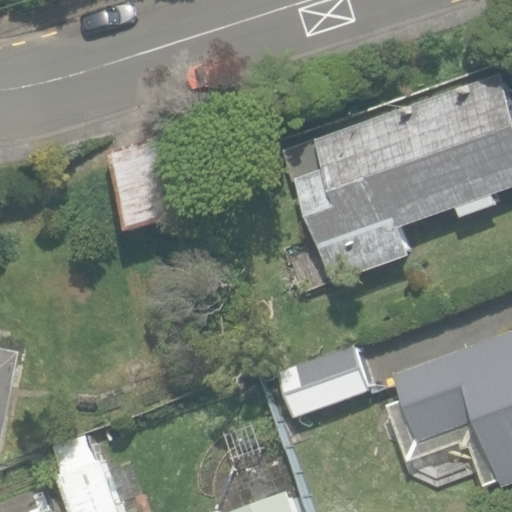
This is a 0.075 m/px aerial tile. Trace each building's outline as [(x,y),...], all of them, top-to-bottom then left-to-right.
[(308,179),(343,282),(419,255),(408,225),(464,206),(467,216),(506,203),(502,192),(511,188),(511,79),(510,73),(327,137),(337,166),(330,169),(319,139),(289,149),(300,181),(308,179)] [(118,150),(140,227),(188,214),(166,136),(118,150)] [(488,419),(511,484),(511,333),(404,373),(428,441),(488,419)] [(286,371),(302,417),(379,390),(363,344),(286,371)] [(0,385),(8,349),(0,346),(0,385)] [(304,511),(297,491),(234,511),(125,511),(107,458),(104,460),(95,436),(60,447),(69,472),(66,473),(79,511),(304,511)]
